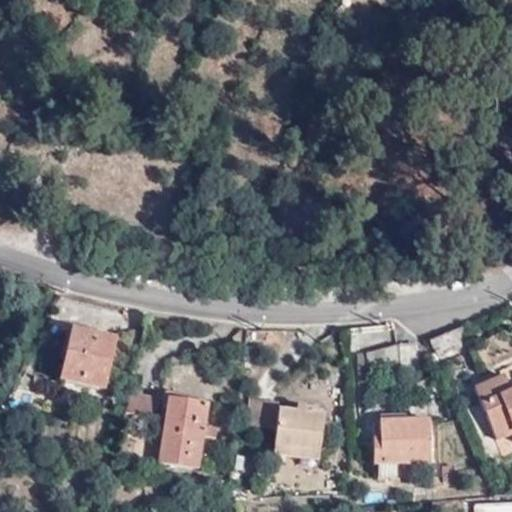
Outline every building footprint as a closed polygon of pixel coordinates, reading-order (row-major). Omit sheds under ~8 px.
[(477,353),(464,328),(436,341),(448,365),(477,353)] [(103,393),(112,345),(69,336),(57,383),(103,393)] [(390,346),(369,351),(368,378),(392,372),(422,372),(421,346),(390,346)] [(368,378),(369,351),(359,353),(360,380),(368,378)] [(511,394),(510,396),(502,381),(473,394),(493,443),(511,435),(511,394)] [(160,393),(133,390),(127,410),(156,412),(160,393)] [(276,427),(275,441),(322,445),(327,407),(298,403),(297,411),(278,407),(278,400),(250,397),(247,423),(276,427)] [(203,430),(207,408),(166,403),(157,467),(198,473),(200,440),(214,442),(216,432),(203,430)] [(428,466),(428,425),(379,426),(379,443),(372,444),(372,468),(428,466)] [(322,445),(275,441),(273,455),(320,459),(322,445)] [(454,486),(454,469),(440,470),(440,488),(454,486)]
